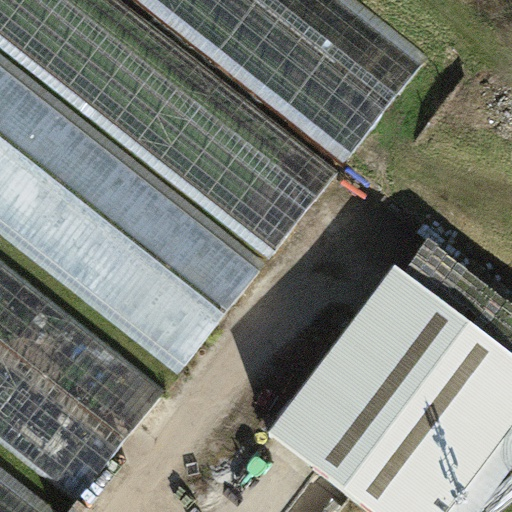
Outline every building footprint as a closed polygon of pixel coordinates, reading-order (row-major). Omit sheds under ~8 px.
[(121,0),(0,0),(0,43),(274,259),(342,173),(121,0)] [(348,0),(142,0),(349,162),(428,62),(348,0)] [(268,267),(0,56),(0,231),(182,375),(268,267)] [(173,388),(0,252),(0,440),(81,504),(173,388)] [(511,355),(396,268),(269,436),(368,511),(451,511),(511,432),(511,355)] [(0,511),(55,511),(0,468),(0,511)]
